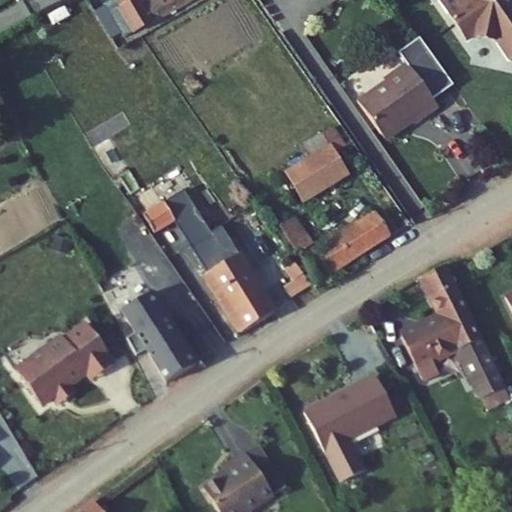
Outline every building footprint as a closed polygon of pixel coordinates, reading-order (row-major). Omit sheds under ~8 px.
[(133,0),(144,17),(169,0),(133,0)] [(511,0),(457,0),(471,20),(480,14),(505,18),(511,29),(511,0)] [(451,86),(420,40),(396,56),(399,59),(371,78),(392,109),(402,112),(424,97),(427,101),(451,86)] [(165,85),(101,125),(128,168),(191,128),(165,85)] [(271,183),(286,206),(325,180),(328,184),(340,177),(322,149),(271,183)] [(189,217),(256,326),(292,303),(248,232),(236,241),(212,201),(204,186),(161,215),(170,229),(189,217)] [(212,201),(236,241),(248,232),(224,193),(212,201)] [(322,247),(335,267),(402,220),(390,200),(322,247)] [(277,229),(295,258),(313,246),(295,218),(277,229)] [(455,301),(417,320),(439,364),(446,366),(456,361),(458,354),(453,343),(476,332),(483,347),(509,397),(511,395),(511,352),(459,249),(436,263),(455,301)] [(122,277),(136,302),(163,285),(148,261),(122,277)] [(136,302),(180,377),(206,359),(163,285),(136,302)] [(61,348),(36,367),(63,402),(76,392),(80,397),(86,391),(89,394),(95,389),(90,382),(108,367),(111,370),(131,355),(128,350),(130,349),(105,317),(83,334),(81,332),(78,334),(74,334),(61,343),(61,348)] [(483,347),(476,332),(453,343),(458,354),(456,361),(483,347)] [(131,355),(111,370),(113,373),(133,357),(131,355)] [(335,433),(356,475),(382,462),(366,431),(413,408),(393,367),(330,399),(346,426),(335,433)] [(320,404),(335,433),(346,426),(330,399),(320,404)] [(271,436),(259,445),(276,470),(289,490),(301,483),(271,436)] [(216,481),(229,500),(276,470),(259,445),(235,459),(239,465),(216,481)] [(229,500),(236,511),(254,511),(289,490),(276,470),(229,500)] [(96,511),(133,511),(121,494),(96,511)]
